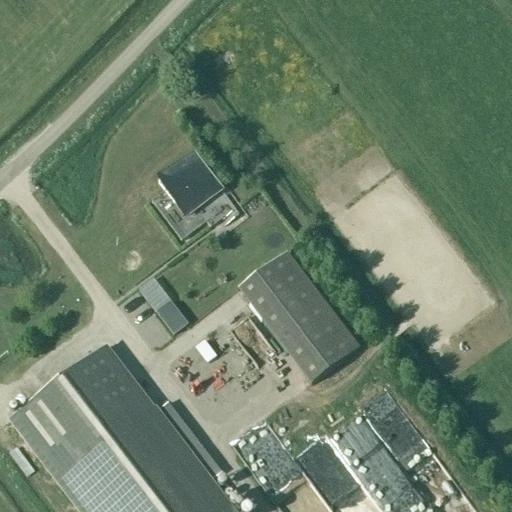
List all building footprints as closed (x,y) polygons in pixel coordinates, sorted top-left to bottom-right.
[(193,158),(157,185),(164,193),(151,203),(181,243),(205,224),(210,230),(211,229),(197,211),(207,203),(220,222),(221,221),(208,203),(219,194),(232,212),(233,212),(193,158)] [(359,351),(286,255),(237,292),(310,388),(359,351)] [(185,327),(167,304),(154,314),(171,337),(185,327)] [(248,314),(229,328),(254,364),(247,368),(236,351),(231,355),(258,394),(278,381),(261,356),(271,348),(263,336),(254,342),(249,334),(258,328),(248,314)] [(10,423),(12,425),(78,511),(230,511),(106,349),(10,423)] [(364,399),(397,450),(418,436),(385,385),(364,399)] [(218,412),(232,400),(225,391),(211,403),(218,412)] [(245,434),(249,469),(271,466),(269,455),(279,454),(276,430),(245,434)] [(473,511),(467,500),(453,508),(455,511),(473,511)]
